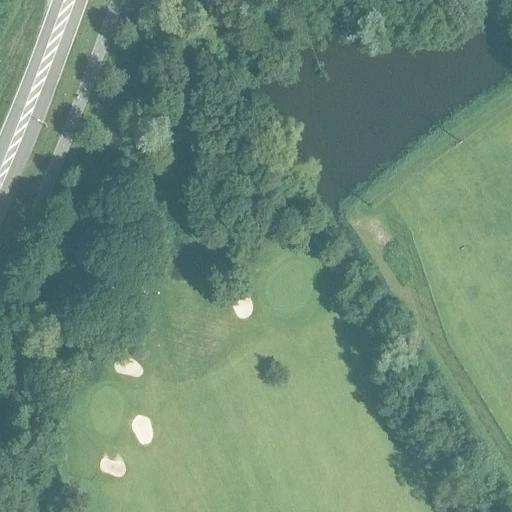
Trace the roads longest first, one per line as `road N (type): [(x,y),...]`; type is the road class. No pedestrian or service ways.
road 1 (secondary): [(0,213),(85,0)]
road 2 (secondary): [(60,0),(0,148)]
